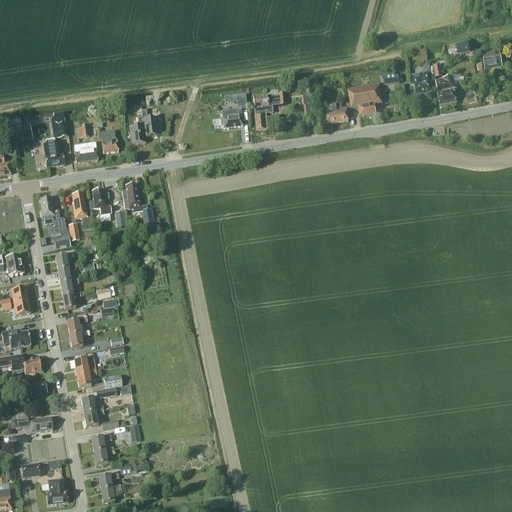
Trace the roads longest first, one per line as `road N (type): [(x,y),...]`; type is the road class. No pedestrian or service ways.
road 1 (tertiary): [(24,185),(511,105)]
road 2 (residential): [(76,511),(24,185)]
